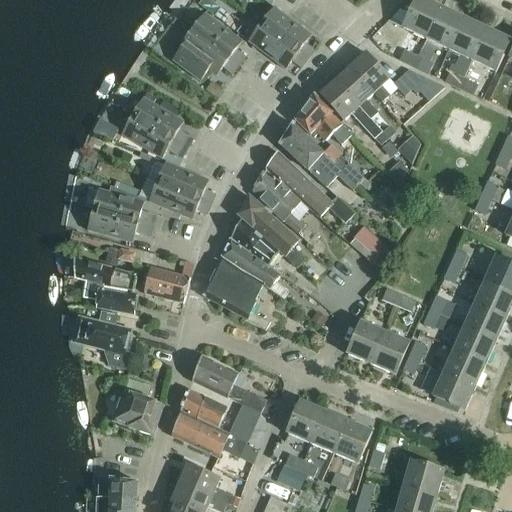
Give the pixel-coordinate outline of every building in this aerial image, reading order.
[(423,43),(438,11),(415,0),(408,14),(400,10),(388,23),(401,29),(400,31),(423,43)] [(305,45),(311,37),(274,9),(261,26),(307,61),(314,52),(305,45)] [(423,43),(447,54),(462,22),(438,11),(423,43)] [(236,51),(242,43),(205,15),(192,32),(238,67),(245,58),(236,51)] [(485,33),(462,22),(447,54),(470,65),(485,33)] [(292,63),(301,70),(307,61),(261,26),(248,43),(286,71),(292,63)] [(232,76),(238,67),(192,32),(179,49),(181,50),(173,62),(200,82),(209,71),(217,77),(223,69),(232,76)] [(485,33),(470,65),(493,76),(508,44),(485,33)] [(411,68),(417,57),(404,51),(399,62),(411,68)] [(350,69),(373,96),(374,95),(381,103),(390,96),(382,88),(389,82),(365,55),(350,69)] [(428,76),(428,75),(433,65),(417,57),(411,68),(428,76)] [(335,82),(369,122),(376,115),(365,102),(373,96),(350,69),(335,82)] [(408,71),(393,85),(404,98),(412,91),(416,96),(431,82),(408,71)] [(450,72),(445,84),(458,90),(463,79),(450,72)] [(478,86),(463,79),(458,90),(473,98),(478,86)] [(387,142),(380,135),(369,122),(335,82),(319,96),(342,123),(351,116),(379,149),(387,142)] [(187,150),(193,141),(188,138),(178,132),(184,124),(153,106),(156,99),(147,94),(143,100),(132,118),(187,150)] [(310,137),(312,136),(314,138),(318,135),(325,143),(331,137),(341,147),(351,137),(314,97),(297,122),(310,137)] [(122,136),(162,160),(167,152),(177,157),(182,160),(187,150),(132,118),(122,136)] [(334,165),(322,154),(294,126),(281,145),(325,188),(336,177),(352,193),(359,185),(365,191),(370,186),(364,180),(364,181),(348,165),(344,169),(337,162),(334,165)] [(511,139),(508,137),(501,152),(511,157),(511,139)] [(495,166),(506,171),(511,157),(501,152),(495,166)] [(266,170),(299,201),(318,219),(326,209),(344,226),(354,215),(335,198),(330,203),(277,153),(266,170)] [(205,191),(209,182),(165,164),(165,166),(158,163),(153,165),(148,178),(158,182),(157,184),(211,206),(215,196),(205,191)] [(299,201),(266,170),(251,193),(284,224),(286,223),(307,243),(313,236),(290,214),(300,203),(317,219),(318,219),(299,201)] [(480,199),(491,204),(498,188),(487,183),(480,199)] [(196,212),(206,216),(211,206),(157,184),(149,203),(192,221),(196,212)] [(98,191),(93,212),(153,228),(156,218),(152,216),(141,213),(144,204),(98,191)] [(296,267),(303,259),(292,248),(297,242),(249,197),(237,217),(296,267)] [(474,212),(475,212),(485,217),(491,204),(480,199),(474,212)] [(133,244),(135,235),(146,238),(146,237),(150,239),(153,228),(93,212),(87,232),(133,244)] [(511,218),(503,238),(511,241),(509,248),(511,249),(511,218)] [(231,241),(269,268),(279,255),(241,221),(231,241)] [(373,265),(379,270),(391,254),(363,228),(353,239),(354,240),(349,245),(361,255),(360,255),(373,265)] [(231,241),(222,259),(246,274),(262,287),(269,291),(270,290),(280,297),(286,290),(276,282),(279,278),(269,268),(231,241)] [(135,253),(131,252),(120,249),(117,261),(133,264),(135,253)] [(456,252),(451,265),(461,270),(467,257),(456,252)] [(511,265),(496,258),(485,281),(511,293),(511,265)] [(212,278),(252,303),(262,287),(246,274),(222,259),(212,278)] [(75,279),(86,282),(106,287),(131,292),(135,277),(74,260),(75,279)] [(444,281),(454,285),(461,270),(451,265),(444,281)] [(183,305),(190,280),(147,269),(143,285),(146,286),(143,295),(183,305)] [(332,310),(346,303),(332,277),(318,285),(332,310)] [(265,332),(270,324),(250,312),(254,304),(252,303),(212,278),(204,296),(247,318),(245,321),(265,332)] [(356,293),(367,302),(380,287),(369,278),(356,293)] [(511,293),(485,281),(475,304),(507,319),(511,307),(511,293)] [(104,310),(126,314),(132,315),(135,297),(84,287),(82,300),(98,302),(97,309),(104,310)] [(381,302),(396,308),(401,297),(387,290),(381,302)] [(401,297),(396,308),(411,315),(416,304),(416,303),(401,297)] [(429,312),(441,317),(447,302),(436,297),(429,312)] [(475,304),(464,327),(496,342),(507,319),(475,304)] [(423,326),(424,326),(434,331),(435,329),(443,332),(448,320),(441,317),(429,312),(423,326)] [(319,313),(308,328),(319,337),(330,322),(319,313)] [(77,341),(103,348),(108,366),(123,371),(128,354),(124,353),(129,334),(79,320),(77,341)] [(369,367),(384,334),(360,324),(345,356),(369,367)] [(464,327),(454,351),(486,365),(496,342),(464,327)] [(229,342),(247,349),(250,341),(232,334),(229,342)] [(384,334),(369,367),(394,378),(408,345),(384,334)] [(426,348),(415,343),(409,358),(420,363),(426,348)] [(454,351),(443,374),(450,377),(475,389),(481,377),(486,365),(454,351)] [(192,383),(237,405),(260,416),(267,403),(249,394),(248,397),(230,388),(237,375),(202,357),(192,383)] [(402,372),(403,372),(413,377),(420,363),(409,358),(402,372)] [(442,377),(433,397),(435,399),(449,405),(459,409),(465,412),(475,389),(450,377),(443,374),(442,377)] [(153,437),(162,406),(146,401),(150,388),(135,384),(135,387),(126,384),(114,423),(128,427),(127,429),(153,437)] [(180,412),(184,414),(217,430),(227,410),(208,400),(210,395),(191,386),(180,412)] [(435,399),(433,405),(435,406),(457,414),(459,409),(449,405),(435,399)] [(310,446),(323,414),(324,414),(299,403),(286,436),(310,446)] [(217,430),(184,414),(172,438),(217,459),(222,450),(238,458),(245,446),(228,437),(228,436),(217,430)] [(334,456),(348,424),(324,414),(323,414),(310,446),(334,456)] [(371,434),(348,424),(334,456),(357,466),(371,434)] [(385,455),(383,455),(385,447),(378,445),(376,453),(373,452),(368,468),(381,471),(385,455)] [(245,446),(238,458),(252,465),(258,453),(245,446)] [(284,467),(285,467),(298,473),(303,461),(289,455),(284,467)] [(319,468),(303,461),(298,473),(306,476),(314,479),(319,468)] [(402,488),(436,498),(443,474),(409,464),(402,488)] [(179,485),(226,506),(230,496),(215,489),(219,481),(187,466),(179,485)] [(306,476),(298,473),(285,467),(278,483),(299,492),(306,476)] [(346,493),(346,492),(351,482),(335,475),(331,487),(346,493)] [(111,499),(137,500),(139,483),(112,479),(99,478),(98,499),(102,499),(111,499)] [(179,485),(170,504),(189,511),(205,511),(207,509),(215,511),(222,511),(226,506),(179,485)] [(359,502),(370,505),(375,489),(363,486),(359,502)] [(431,511),(436,498),(402,488),(395,511),(431,511)] [(230,496),(226,505),(234,509),(238,500),(230,496)] [(98,509),(110,509),(109,511),(135,511),(137,500),(111,499),(102,499),(98,499),(98,509)] [(265,510),(270,511),(293,511),(294,510),(270,499),(265,510)] [(355,511),(368,511),(370,505),(359,502),(355,511)]
